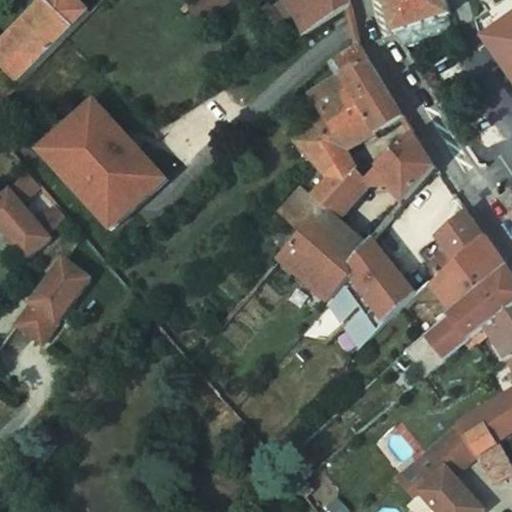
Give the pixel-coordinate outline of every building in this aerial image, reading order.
[(77,29),(92,14),(78,0),(49,0),(48,1),(77,29)] [(229,3),(226,0),(204,0),(193,10),(205,22),(229,3)] [(297,13),(297,17),(307,37),(352,8),(350,0),(289,0),(275,10),(283,20),(297,13)] [(451,15),(446,0),(386,0),(395,33),(450,16),(451,15)] [(48,1),(3,48),(31,77),(77,29),(48,1)] [(188,5),(183,11),(187,14),(192,9),(188,5)] [(271,5),(265,10),(279,29),(280,27),(281,26),(282,24),(283,23),(283,21),(283,20),(275,10),(271,5)] [(450,16),(395,33),(405,48),(455,32),(450,16)] [(511,23),(496,35),(511,57),(511,62),(511,64),(511,65),(511,23)] [(339,80),(346,76),(371,60),(361,43),(329,64),(339,79),(339,80)] [(0,59),(4,64),(3,65),(23,85),(31,77),(3,48),(0,50),(0,59)] [(390,91),(371,60),(346,76),(365,106),(390,91)] [(365,106),(346,76),(339,80),(339,79),(312,96),(325,115),(324,115),(322,115),(321,116),(320,117),(318,118),(318,119),(317,120),(317,122),(317,123),(317,124),(318,126),(298,143),(320,168),(348,152),(379,135),(365,106)] [(365,106),(379,135),(407,118),(390,91),(365,106)] [(96,103),(43,152),(114,230),(168,181),(139,150),(128,161),(113,144),(125,134),(96,103)] [(125,134),(113,144),(128,161),(139,150),(125,134)] [(417,134),(381,168),(389,178),(409,202),(439,168),(417,134)] [(358,171),(348,152),(320,168),(321,169),(305,188),(328,208),(359,174),(360,173),(358,171)] [(389,178),(381,168),(372,177),(378,183),(381,185),(389,178)] [(372,188),(378,183),(372,177),(368,181),(360,173),(359,174),(370,185),(369,185),(372,188)] [(328,208),(326,210),(341,223),(372,188),(369,185),(370,185),(359,174),(328,208)] [(0,202),(0,224),(2,227),(3,226),(23,241),(19,247),(30,260),(53,240),(49,235),(68,219),(58,207),(39,223),(22,204),(41,188),(36,182),(31,176),(0,202)] [(328,208),(305,188),(282,213),(290,220),(274,240),(288,253),(305,233),(306,234),(326,210),(328,208)] [(511,212),(511,189),(502,198),(511,212)] [(369,246),(341,223),(326,210),(306,234),(305,233),(288,253),(281,260),(332,303),(355,277),(353,266),(369,246)] [(440,279),(487,237),(469,212),(439,239),(450,253),(432,269),(440,279)] [(448,304),(454,311),(508,267),(487,237),(440,279),(432,285),(448,304)] [(375,240),(369,246),(353,266),(355,277),(388,323),(415,300),(419,296),(375,240)] [(92,280),(66,261),(18,326),(33,337),(49,316),(60,324),(92,280)] [(450,359),(468,345),(490,326),(511,309),(511,273),(508,267),(454,311),(428,332),(450,359)] [(355,277),(332,303),(346,323),(365,303),(368,307),(349,327),(364,349),(388,323),(355,277)] [(419,296),(415,300),(420,305),(448,304),(432,285),(419,296)] [(495,331),(511,358),(511,309),(490,326),(468,345),(473,350),(495,331)] [(49,316),(33,337),(45,345),(60,324),(49,316)] [(511,392),(479,413),(497,444),(511,433),(511,392)] [(511,477),(511,470),(497,444),(479,413),(459,425),(478,458),(494,486),(511,477)] [(456,477),(478,458),(459,425),(424,457),(400,478),(417,497),(422,493),(439,511),(484,511),(486,511),(456,477)]
